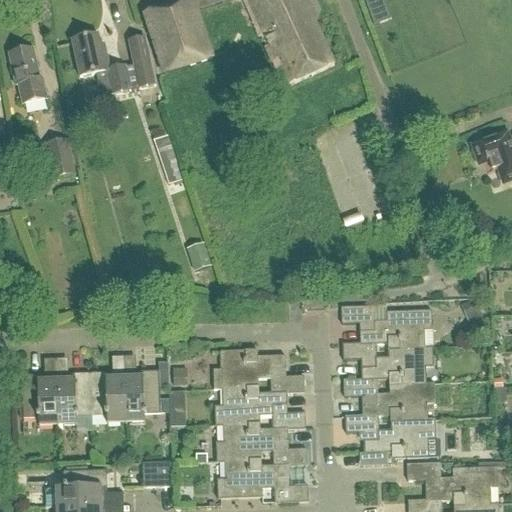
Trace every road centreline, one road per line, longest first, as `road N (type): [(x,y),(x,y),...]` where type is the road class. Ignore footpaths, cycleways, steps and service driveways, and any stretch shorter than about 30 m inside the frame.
road 1 (residential): [(0,340),(297,331),(322,354),(329,511)]
road 2 (residential): [(397,165),(340,0)]
